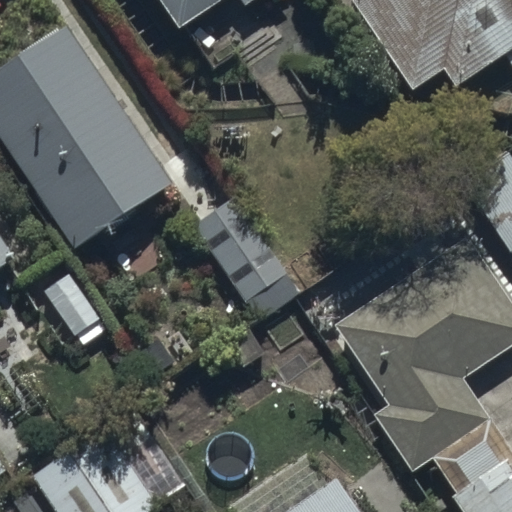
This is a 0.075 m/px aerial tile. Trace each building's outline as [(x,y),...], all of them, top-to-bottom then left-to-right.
[(257,0),(161,0),(181,31),(227,0),(239,0),(245,8),(257,0)] [(511,0),(360,0),(418,88),(446,69),(460,89),(505,59),(511,70),(511,0)] [(177,186),(67,26),(0,72),(0,132),(82,252),(177,186)] [(511,155),(510,153),(468,181),(511,247),(511,155)] [(300,294),(237,199),(196,226),(259,321),(300,294)] [(0,229),(0,268),(19,256),(0,229)] [(511,300),(468,236),(338,325),(405,425),(388,437),(412,474),(432,461),(466,511),(511,511),(511,451),(465,382),(511,349),(511,300)] [(104,322),(70,270),(44,287),(78,339),(104,322)] [(139,412),(33,479),(54,511),(159,511),(162,510),(159,505),(187,487),(139,412)] [(361,511),(338,478),(289,511),(361,511)]
